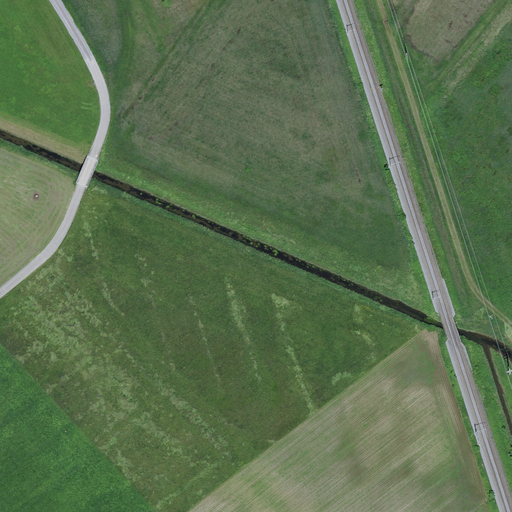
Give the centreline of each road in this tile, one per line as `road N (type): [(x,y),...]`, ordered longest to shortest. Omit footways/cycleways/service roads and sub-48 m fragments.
road 1 (track): [(379,0),(470,283),(511,322)]
road 2 (track): [(55,0),(100,83),(104,125),(62,231),(0,292)]
